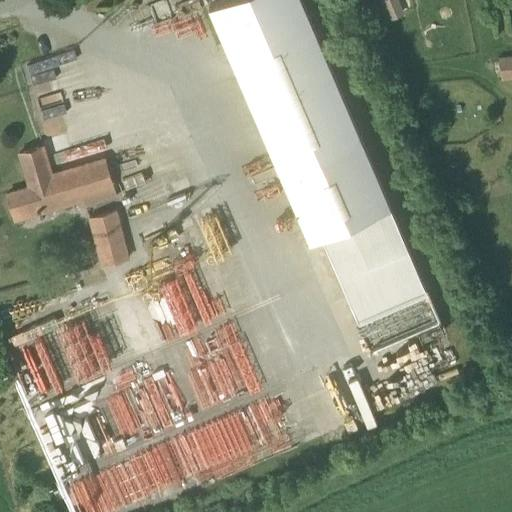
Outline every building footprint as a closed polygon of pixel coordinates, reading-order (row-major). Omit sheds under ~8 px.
[(390,205),(361,137),(302,0),(222,0),(209,6),(281,171),(310,239),(322,234),(390,205)] [(399,4),(384,10),(388,19),(403,13),(399,4)] [(214,48),(195,8),(185,13),(181,6),(138,27),(142,36),(168,24),(176,39),(185,35),(196,57),(214,48)] [(501,80),(511,79),(511,55),(499,57),(501,80)] [(52,174),(43,145),(20,152),(30,186),(9,192),(15,213),(81,194),(83,202),(84,205),(86,205),(117,196),(105,158),(52,174)] [(100,266),(129,259),(116,208),(87,216),(100,266)] [(406,333),(426,322),(420,312),(401,323),(406,333)]
